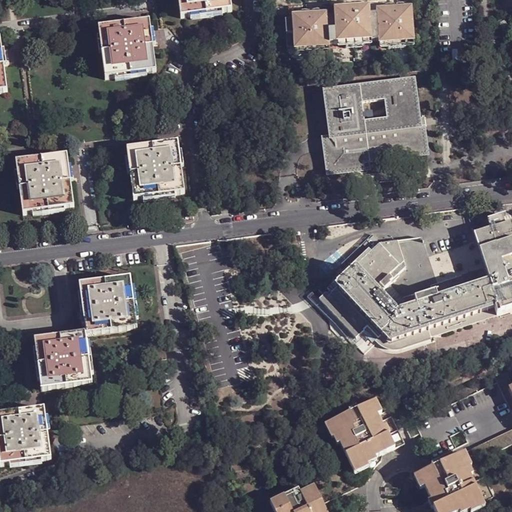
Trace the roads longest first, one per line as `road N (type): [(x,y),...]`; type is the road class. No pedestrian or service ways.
road 1 (residential): [(0,259),(511,191)]
road 2 (unknown): [(309,290),(315,320),(356,353),(416,354),(511,327)]
